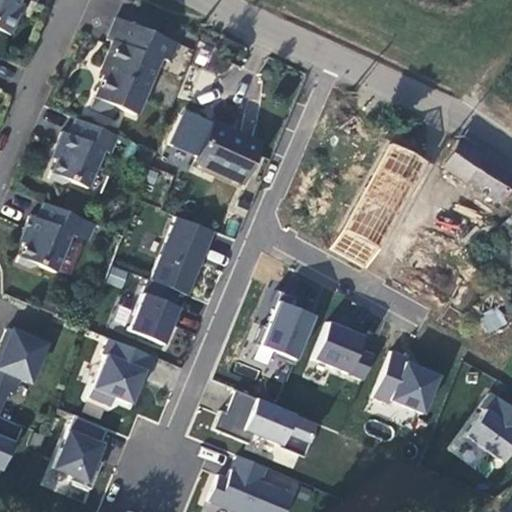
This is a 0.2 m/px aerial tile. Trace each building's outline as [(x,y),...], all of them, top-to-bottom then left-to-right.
[(7,40),(26,47),(34,27),(29,25),(39,0),(0,0),(0,31),(5,34),(7,40)] [(183,74),(191,56),(131,31),(122,52),(127,55),(116,81),(120,82),(108,110),(110,111),(112,106),(132,115),(130,120),(150,128),(174,71),(183,74)] [(0,94),(11,67),(0,61),(0,94)] [(110,111),(130,120),(132,115),(112,106),(110,111)] [(261,141),(212,118),(191,162),(241,185),(261,141)] [(125,167),(132,150),(91,132),(84,148),(77,145),(70,162),(75,164),(63,191),(77,197),(84,195),(102,202),(118,164),(125,167)] [(498,204),(511,182),(511,169),(460,135),(440,168),(498,204)] [(426,161),(392,141),(329,250),(364,270),(426,161)] [(511,210),(511,182),(498,204),(511,210)] [(235,198),(221,233),(237,239),(251,204),(235,198)] [(148,279),(189,295),(215,230),(174,214),(148,279)] [(100,234),(59,216),(52,232),(45,230),(38,246),(43,248),(31,275),(46,281),(52,279),(70,286),(86,248),(93,251),(100,234)] [(511,235),(496,259),(511,269),(511,235)] [(104,283),(121,288),(127,271),(110,266),(104,283)] [(144,289),(127,330),(167,346),(183,305),(144,289)] [(272,352),(303,361),(317,309),(275,298),(258,361),(269,364),(272,352)] [(485,333),(505,327),(500,308),(480,313),(485,333)] [(366,378),(374,354),(363,350),(368,333),(326,320),(312,362),(366,378)] [(9,325),(0,344),(0,416),(17,378),(33,385),(52,344),(9,325)] [(88,397),(131,414),(155,355),(111,338),(88,397)] [(386,353),(372,398),(429,415),(442,371),(386,353)] [(233,388),(219,424),(304,457),(318,421),(233,388)] [(511,406),(484,390),(448,453),(492,479),(508,452),(511,454),(511,406)] [(90,488),(113,431),(73,415),(50,473),(90,488)] [(0,470),(5,473),(23,426),(0,417),(0,470)] [(231,511),(287,511),(301,481),(233,452),(210,503),(231,511)]
